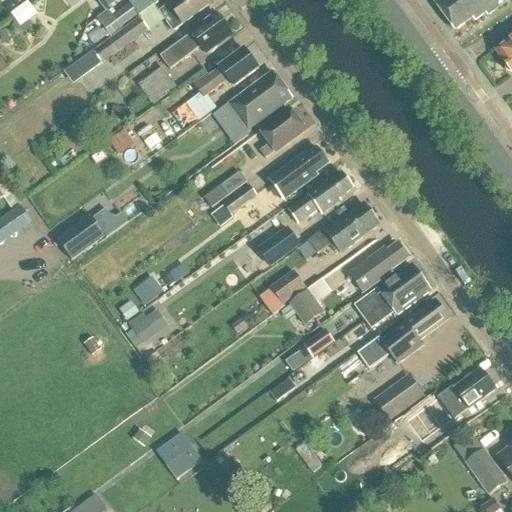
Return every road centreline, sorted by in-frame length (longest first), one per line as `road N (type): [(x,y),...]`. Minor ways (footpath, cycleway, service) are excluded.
road 1 (unclassified): [(511,365),(242,0)]
road 2 (secondary): [(511,196),(430,86)]
